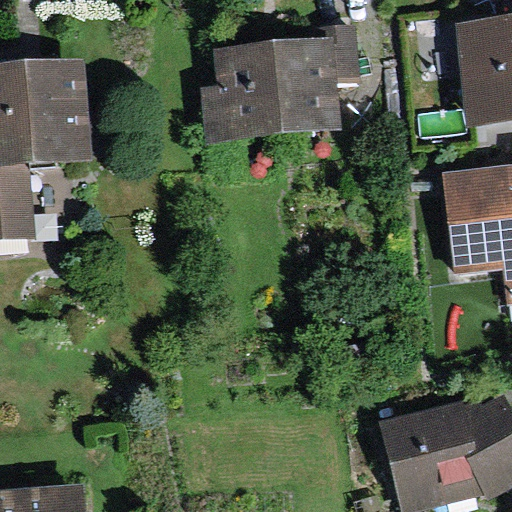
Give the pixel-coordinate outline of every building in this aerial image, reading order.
[(511,9),(444,14),(454,107),(511,104),(511,9)] [(337,26),(200,33),(208,135),(343,128),(337,26)] [(88,56),(0,54),(0,237),(23,238),(24,178),(86,179),(88,56)] [(511,159),(459,161),(463,278),(511,276),(511,159)] [(511,499),(511,403),(377,412),(383,508),(511,499)] [(93,511),(94,501),(0,501),(0,511),(93,511)]
